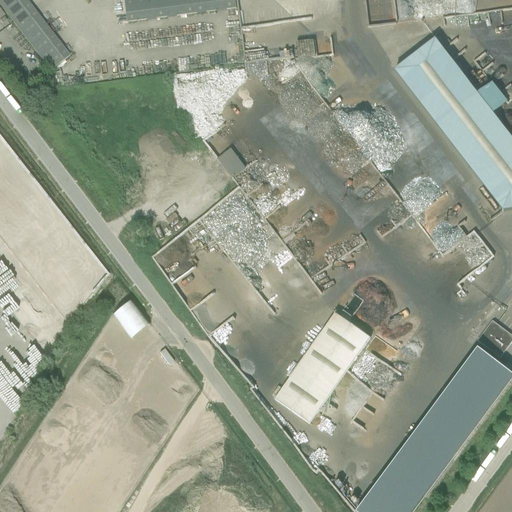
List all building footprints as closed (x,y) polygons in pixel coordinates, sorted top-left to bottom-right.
[(25,0),(0,0),(0,6),(50,72),(69,57),(25,0)] [(133,0),(136,22),(236,9),(234,0),(133,0)] [(435,41),(403,66),(395,72),(449,142),(489,111),(435,41)] [(511,139),(489,111),(449,142),(503,212),(511,210),(511,139)] [(217,132),(205,142),(213,152),(222,145),(225,143),(217,132)] [(236,191),(198,219),(228,260),(230,259),(232,257),(230,255),(245,249),(242,243),(238,233),(235,228),(231,218),(234,215),(233,211),(241,208),(238,201),(243,197),(240,193),(239,190),(236,191)] [(130,302),(112,316),(131,340),(149,326),(130,302)] [(335,315),(329,323),(275,401),(302,420),(310,426),(370,339),(335,315)] [(511,336),(492,322),(477,342),(500,359),(511,342),(511,336)] [(472,349),(364,511),(418,511),(510,373),(472,349)] [(13,421),(25,397),(0,400),(0,438),(4,431),(13,424),(13,421)]
